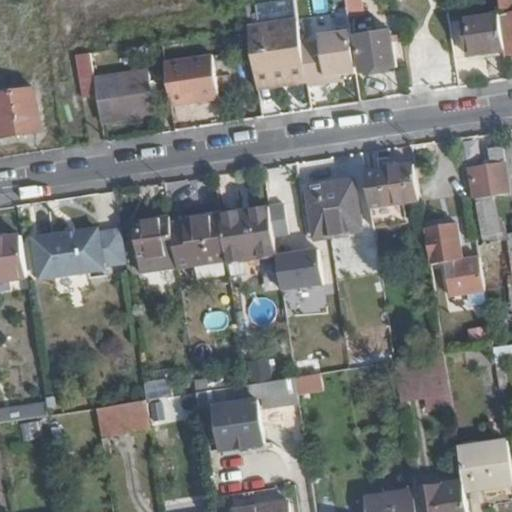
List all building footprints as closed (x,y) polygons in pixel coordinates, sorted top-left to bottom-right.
[(316,0),(318,13),(333,11),(331,0),(316,0)] [(362,18),(359,0),(344,0),(348,20),(362,18)] [(505,58),(499,19),(461,25),(467,64),(505,58)] [(301,42),(298,23),(247,31),(256,85),(306,78),(301,42)] [(398,70),(392,33),(356,40),(363,75),(398,70)] [(356,76),(350,34),(301,42),(306,78),(308,89),(327,86),(326,80),(356,76)] [(155,118),(149,74),(95,83),(91,55),(76,57),(82,100),(98,98),(102,126),(155,118)] [(218,102),(212,58),(165,65),(172,108),(218,102)] [(403,78),(368,77),(368,91),(403,92),(403,78)] [(0,140),(41,134),(34,90),(0,95),(0,140)] [(482,163),(477,137),(460,140),(465,165),(482,163)] [(511,194),(511,151),(500,153),(502,166),(473,170),(477,200),(511,194)] [(422,223),(414,168),(364,176),(373,231),(422,223)] [(363,232),(355,183),(307,190),(314,233),(343,229),(343,235),(363,232)] [(507,239),(502,199),(482,202),(487,241),(507,239)] [(277,258),(269,210),(247,213),(245,217),(220,221),(226,263),(226,266),(277,258)] [(220,221),(219,218),(182,224),(183,230),(171,232),(175,257),(177,270),(226,263),(220,221)] [(171,232),(170,220),(131,225),(136,262),(175,257),(171,232)] [(461,263),(456,226),(424,231),(430,268),(445,266),(450,299),(486,293),(480,261),(461,263)] [(104,274),(99,232),(34,241),(40,283),(104,274)] [(0,284),(27,281),(20,237),(0,239),(0,284)] [(289,253),(291,291),(331,289),(330,251),(289,253)] [(511,355),(511,347),(495,350),(496,358),(511,355)] [(429,411),(454,409),(451,363),(413,366),(415,399),(428,398),(429,411)] [(300,405),(296,380),(246,388),(250,412),(300,405)] [(175,399),(173,383),(146,387),(148,403),(175,399)] [(0,425),(49,418),(45,394),(0,399),(0,425)] [(189,420),(187,402),(154,407),(156,424),(189,420)] [(153,432),(148,403),(99,411),(103,440),(153,432)] [(252,447),(247,403),(203,408),(208,452),(252,447)] [(511,485),(511,455),(510,443),(459,451),(464,485),(466,493),(511,485)] [(468,511),(466,493),(464,485),(417,493),(419,511),(468,511)] [(419,511),(417,493),(367,502),(368,511),(419,511)]
